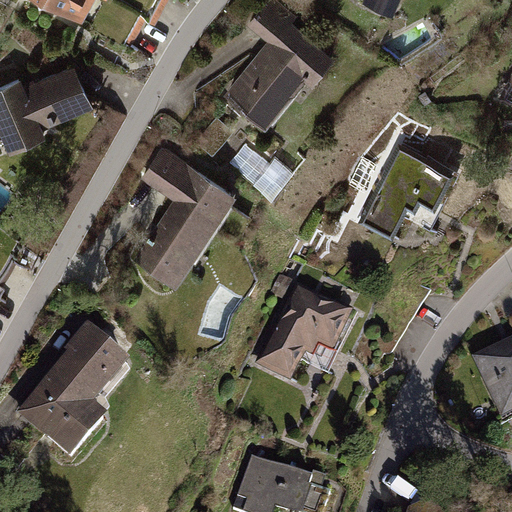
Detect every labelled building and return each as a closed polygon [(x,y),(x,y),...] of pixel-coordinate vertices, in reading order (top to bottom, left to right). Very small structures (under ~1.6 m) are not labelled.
[(111,0),(40,0),(85,23),(97,0),(110,0),(112,0),(111,0)] [(304,20),(278,0),(270,0),(250,29),(270,45),(228,97),(269,129),(307,79),(316,86),(336,58),(298,28),(304,20)] [(366,0),(365,4),(397,15),(402,0),(366,0)] [(22,80),(0,89),(0,129),(11,155),(48,139),(45,131),(96,109),(77,65),(25,87),(22,80)] [(511,78),(502,101),(511,105),(511,78)] [(458,169),(402,143),(367,220),(396,234),(409,206),(417,209),(421,200),(440,208),(458,169)] [(237,196),(163,149),(142,182),(174,203),(138,261),(180,287),(237,196)] [(358,314),(298,284),(258,364),(294,382),(309,351),(317,355),(322,345),(338,354),(358,314)] [(72,358),(20,417),(71,463),(109,420),(93,406),(131,364),(91,328),(67,355),(72,358)] [(511,341),(474,359),(502,421),(511,416),(511,341)] [(313,482),(255,462),(237,511),(278,511),(279,510),(283,511),(306,511),(314,490),(324,494),(329,479),(316,475),(313,482)] [(442,511),(415,502),(411,511),(442,511)]
